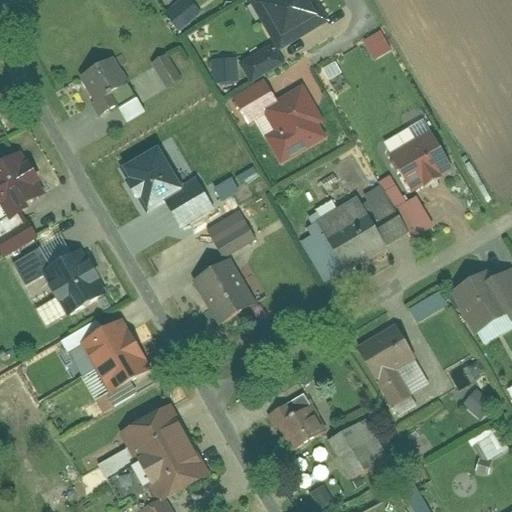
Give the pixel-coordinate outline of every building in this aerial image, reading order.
[(175,36),(199,17),(185,0),(183,0),(161,18),(175,36)] [(264,0),(250,8),(275,54),(321,29),(305,0),(264,0)] [(380,34),(362,43),(371,63),(390,54),(380,34)] [(282,68),(275,54),(244,70),(252,85),(282,68)] [(164,56),(151,65),(168,94),(182,86),(164,56)] [(214,92),(237,86),(231,60),(208,66),(214,92)] [(105,66),(80,79),(100,115),(125,101),(105,66)] [(300,89),(278,102),(268,85),(230,104),(244,124),(262,118),(275,137),(268,142),(283,165),(323,137),(300,89)] [(122,124),(141,118),(135,102),(116,108),(122,124)] [(408,129),(381,146),(415,202),(400,212),(415,238),(435,226),(417,197),(457,173),(432,132),(416,142),(408,129)] [(144,199),(150,210),(186,189),(161,147),(125,168),(132,179),(128,182),(139,201),(144,199)] [(0,176),(0,255),(29,239),(14,212),(41,196),(22,164),(0,176)] [(218,205),(237,196),(231,182),(212,190),(218,205)] [(190,193),(171,204),(185,227),(213,211),(197,183),(188,189),(190,193)] [(301,243),(326,285),(405,237),(380,194),(301,243)] [(217,243),(225,260),(254,247),(245,229),(217,243)] [(12,268),(23,288),(47,274),(72,316),(103,298),(77,254),(47,270),(38,253),(12,268)] [(201,286),(221,324),(249,309),(228,271),(201,286)] [(477,281),(452,295),(478,338),(502,323),(507,331),(511,328),(511,271),(482,288),(477,281)] [(415,327),(446,309),(437,293),(406,312),(415,327)] [(91,323),(63,338),(75,359),(87,353),(109,394),(93,403),(99,414),(132,395),(125,383),(140,375),(115,329),(99,338),(91,323)] [(421,389),(390,336),(354,357),(385,410),(421,389)] [(462,407),(478,420),(491,404),(474,392),(462,407)] [(203,469),(167,403),(122,428),(122,429),(131,445),(94,465),(114,503),(135,491),(146,511),(174,511),(163,490),(203,469)] [(275,427),(292,454),(318,438),(302,411),(275,427)] [(327,445),(349,482),(381,463),(359,427),(327,445)] [(481,466),(500,455),(490,438),(471,449),(481,466)]
